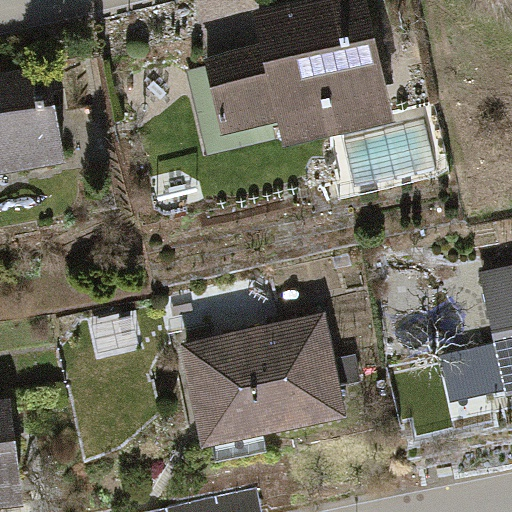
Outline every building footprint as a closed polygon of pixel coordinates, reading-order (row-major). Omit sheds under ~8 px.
[(395,0),(362,0),(274,22),(281,49),(301,127),(307,151),(426,121),(395,0)] [(237,143),(301,127),(281,49),(217,65),(237,143)] [(70,69),(0,80),(0,185),(87,171),(70,69)] [(511,272),(492,277),(508,348),(474,356),(483,398),(511,391),(511,272)] [(344,315),(193,351),(219,458),(230,456),(232,467),(285,455),(282,443),(369,423),(344,315)] [(0,511),(30,511),(51,509),(36,407),(0,411),(0,511)]
